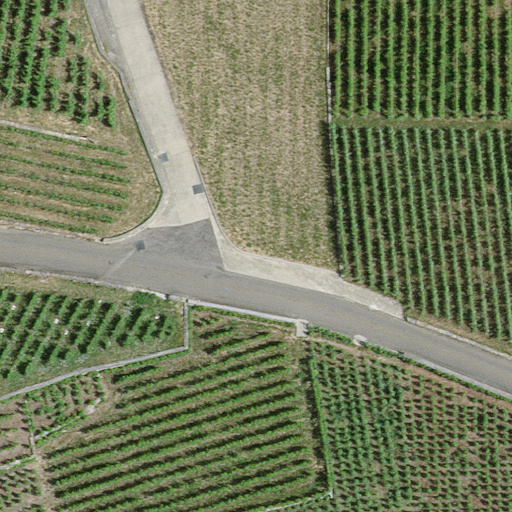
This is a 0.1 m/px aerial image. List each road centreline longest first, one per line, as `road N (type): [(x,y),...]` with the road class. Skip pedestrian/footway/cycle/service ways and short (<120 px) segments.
road 1 (unclassified): [(511,375),(307,303),(0,245)]
road 2 (track): [(123,0),(183,187),(191,280)]
